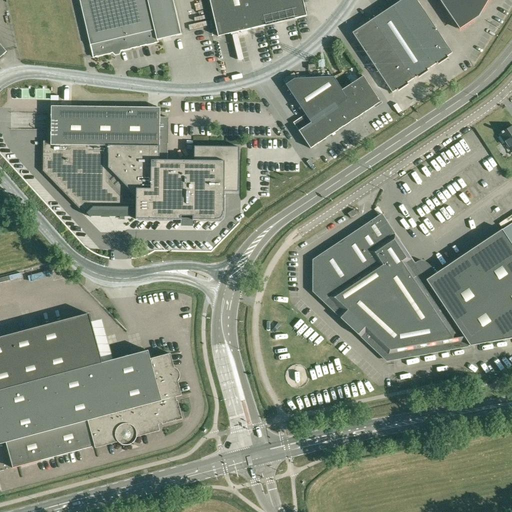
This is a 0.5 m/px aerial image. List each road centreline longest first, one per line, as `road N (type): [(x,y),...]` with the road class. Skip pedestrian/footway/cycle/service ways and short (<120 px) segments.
road 1 (unclassified): [(0,81),(30,74),(221,88),(299,57),(351,0)]
road 2 (secondary): [(227,287),(266,232),(468,95),(511,50)]
road 3 (unclassified): [(0,175),(87,271),(195,273),(227,287)]
road 4 (unknown): [(302,152),(256,158),(251,199),(218,226),(122,241),(117,277)]
road 5 (secondary): [(255,455),(511,402)]
road 6 (unclassified): [(298,232),(511,87)]
road 7 (secondary): [(53,511),(255,455)]
road 8 (secondary): [(255,455),(227,346),(227,287)]
